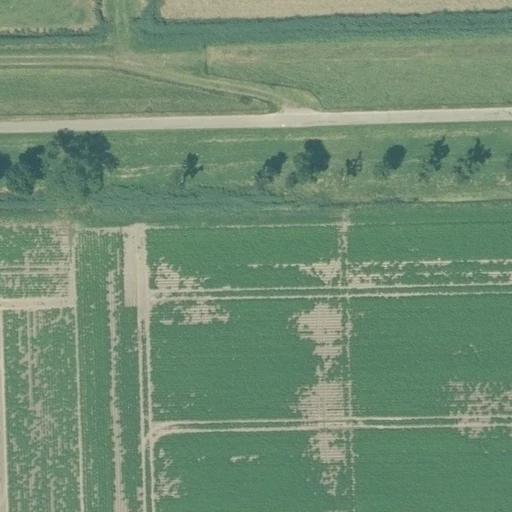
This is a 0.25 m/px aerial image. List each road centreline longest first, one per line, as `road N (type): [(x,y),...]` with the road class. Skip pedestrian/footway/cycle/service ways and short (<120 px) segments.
road 1 (unclassified): [(511,113),(0,126)]
road 2 (track): [(0,65),(511,56)]
